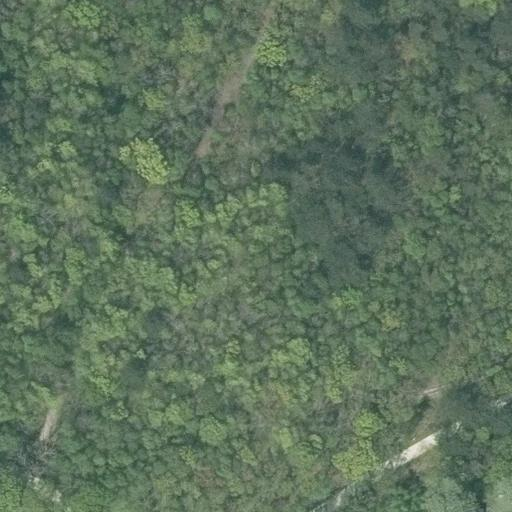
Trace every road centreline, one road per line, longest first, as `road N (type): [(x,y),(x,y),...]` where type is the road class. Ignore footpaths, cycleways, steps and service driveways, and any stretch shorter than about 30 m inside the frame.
road 1 (unknown): [(0,195),(109,239),(360,399),(434,396),(511,357)]
road 2 (track): [(35,485),(57,452),(67,361),(219,107)]
